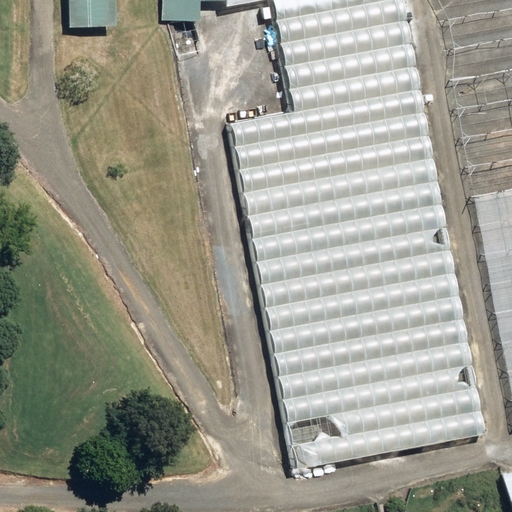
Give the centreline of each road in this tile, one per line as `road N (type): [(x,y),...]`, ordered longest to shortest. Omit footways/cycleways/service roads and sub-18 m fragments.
road 1 (track): [(511,457),(295,499),(217,440),(39,141),(0,103)]
road 2 (track): [(260,473),(198,70)]
road 3 (track): [(0,498),(295,499)]
road 4 (track): [(39,141),(49,0)]
